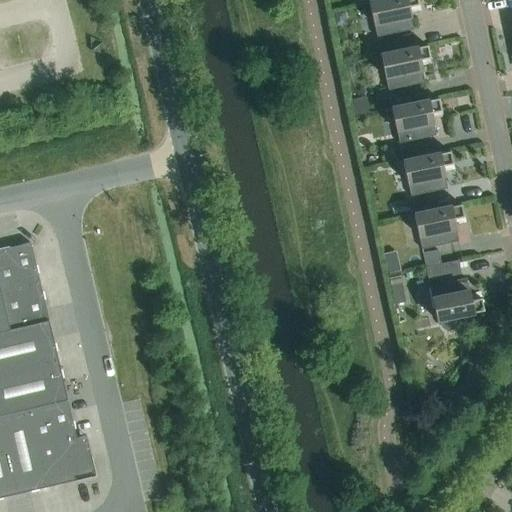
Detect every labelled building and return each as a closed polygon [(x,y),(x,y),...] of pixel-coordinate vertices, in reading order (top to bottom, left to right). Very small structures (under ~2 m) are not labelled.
[(408,7),(418,5),(416,0),(380,0),(369,2),(376,37),(412,30),(408,7)] [(377,41),(380,56),(395,52),(392,38),(377,41)] [(419,60),(429,58),(426,46),(395,52),(380,56),(387,90),(424,83),(419,60)] [(388,94),(391,109),(406,105),(403,91),(388,94)] [(430,114),(440,111),(438,99),(406,105),(391,109),(399,143),(435,136),(430,114)] [(399,147),(402,162),(428,156),(425,142),(399,147)] [(441,167),(452,164),(449,152),(428,156),(402,162),(410,196),(446,189),(441,167)] [(411,200),(414,215),(429,211),(426,197),(411,200)] [(453,220),(463,217),(460,205),(429,211),(414,215),(421,249),(457,242),(453,220)] [(9,248),(19,288),(39,283),(31,248),(30,243),(25,244),(9,248)] [(0,292),(19,288),(9,248),(0,250),(0,292)] [(422,254),(425,267),(440,264),(437,250),(422,254)] [(440,264),(425,267),(428,282),(439,279),(440,283),(429,286),(436,321),(483,311),(480,298),(470,300),(465,278),(461,279),(457,261),(440,264)] [(19,288),(0,292),(0,294),(9,331),(49,322),(39,283),(19,288)] [(0,294),(0,333),(9,331),(0,294)] [(0,374),(58,361),(49,322),(9,331),(0,333),(0,374)] [(67,400),(58,361),(0,374),(0,415),(27,409),(67,400)] [(76,439),(67,400),(27,409),(36,448),(76,439)] [(36,448),(27,409),(0,415),(0,425),(16,495),(46,488),(36,448)] [(0,425),(0,498),(16,495),(0,425)] [(36,448),(46,488),(96,476),(91,455),(81,458),(76,439),(36,448)]
